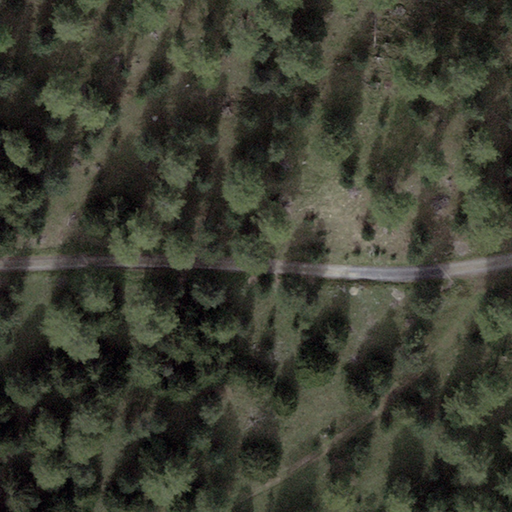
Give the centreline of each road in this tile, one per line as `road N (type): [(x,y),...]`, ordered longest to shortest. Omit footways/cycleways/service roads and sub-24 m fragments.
road 1 (track): [(511,262),(409,275),(194,263),(0,264)]
road 2 (track): [(208,511),(340,442),(420,375),(487,266)]
